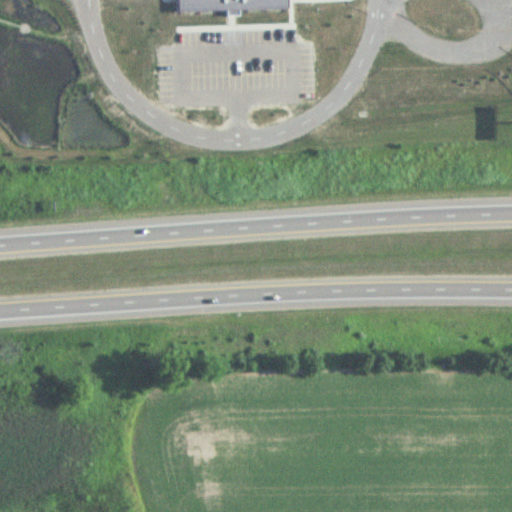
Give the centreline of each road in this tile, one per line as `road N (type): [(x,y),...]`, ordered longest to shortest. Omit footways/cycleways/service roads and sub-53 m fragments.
road 1 (motorway): [(511,210),(0,245)]
road 2 (motorway): [(0,310),(511,286)]
